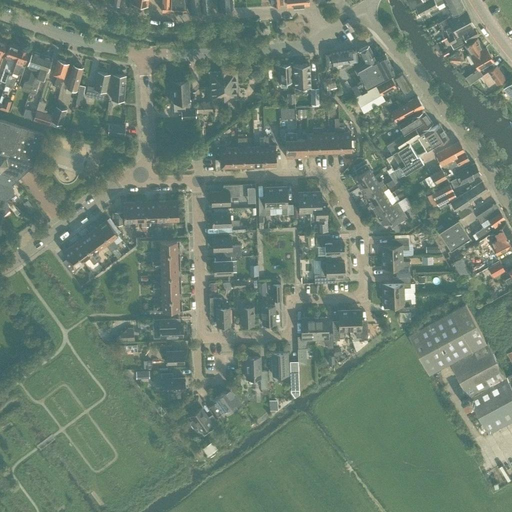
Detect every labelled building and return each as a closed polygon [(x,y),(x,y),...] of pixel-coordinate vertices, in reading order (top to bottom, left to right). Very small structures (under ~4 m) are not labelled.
[(162,0),(162,11),(186,12),(186,0),(162,0)] [(189,0),(190,12),(201,11),(200,0),(189,0)] [(200,0),(201,11),(212,10),(210,0),(200,0)] [(217,0),(218,10),(232,9),(231,0),(217,0)] [(429,0),(419,5),(415,7),(419,15),(437,6),(444,2),(451,16),(465,8),(461,0),(429,0)] [(448,17),(446,18),(438,22),(442,30),(445,28),(449,35),(453,33),(454,36),(474,26),(466,10),(449,19),(448,17)] [(313,32),(314,17),(307,17),(289,15),(288,30),(313,32)] [(452,34),(447,37),(453,48),(478,35),(475,27),(455,38),(452,34)] [(471,63),(474,61),(479,69),(494,61),(486,48),(483,49),(478,37),(465,44),(470,53),(466,55),(471,63)] [(7,82),(11,70),(19,46),(10,43),(5,56),(9,57),(1,80),(7,82)] [(362,92),(396,74),(385,54),(376,58),(369,45),(358,51),(362,58),(360,60),(360,62),(353,66),(354,66),(349,69),(350,72),(348,73),(351,79),(353,78),(356,84),(357,83),(362,92)] [(29,50),(19,46),(11,70),(7,82),(6,85),(12,87),(17,72),(20,73),(23,62),(24,63),(29,50)] [(356,50),(332,53),(332,54),(333,65),(334,69),(358,61),(356,50)] [(30,92),(31,87),(42,54),(33,51),(28,65),(33,66),(29,80),(28,80),(24,81),(21,89),(30,92)] [(461,56),(458,51),(447,57),(454,67),(459,64),(456,59),(461,56)] [(42,54),(31,87),(30,92),(35,93),(40,77),(45,78),(52,57),(42,54)] [(333,65),(332,54),(325,55),(326,70),(332,69),(332,65),(333,65)] [(69,63),(58,59),(52,77),(56,79),(54,85),(61,87),(69,63)] [(73,64),(67,86),(77,89),(83,67),(73,64)] [(291,73),(294,73),(293,65),(290,65),(290,64),(279,65),(280,86),(287,86),(287,82),(291,81),(291,73)] [(293,65),(294,73),(294,86),(310,85),(309,64),(293,64),(293,65)] [(495,81),(497,84),(505,78),(496,65),(481,76),(488,86),(495,81)] [(209,99),(218,99),(218,100),(238,99),(237,71),(209,72),(209,99)] [(88,85),(86,96),(104,100),(110,74),(98,72),(95,87),(88,85)] [(403,72),(394,77),(402,92),(412,87),(403,72)] [(113,75),(112,100),(124,101),(125,76),(113,75)] [(364,111),(382,101),(384,106),(387,104),(382,94),(396,86),(391,78),(356,98),(360,106),(364,111)] [(173,94),(172,95),(172,99),(174,100),(174,102),(174,110),(181,110),(182,119),(196,118),(195,109),(190,109),(188,80),(180,80),(180,79),(175,80),(175,81),(173,81),(173,94)] [(318,88),(311,89),(312,105),(319,104),(318,88)] [(295,92),(287,93),(287,103),(296,102),(295,92)] [(388,104),(387,104),(384,106),(388,112),(390,111),(396,121),(423,107),(417,96),(399,106),(395,99),(391,102),(388,104)] [(0,102),(0,109),(8,112),(12,101),(6,99),(4,104),(0,102)] [(50,125),(51,121),(53,115),(46,112),(47,110),(44,109),(46,102),(40,100),(33,119),(50,125)] [(211,102),(197,103),(197,112),(211,112),(211,102)] [(56,105),(53,115),(51,121),(62,124),(67,109),(56,105)] [(408,118),(399,123),(405,132),(386,144),(391,152),(419,134),(413,125),(418,122),(422,129),(432,122),(423,110),(408,118)] [(0,234),(1,234),(0,229),(0,221),(2,216),(9,210),(8,201),(15,195),(13,185),(20,178),(19,174),(29,164),(34,166),(37,158),(32,156),(37,141),(42,143),(44,134),(22,127),(0,119),(0,234)] [(124,135),(124,134),(125,126),(109,124),(108,133),(124,135)] [(448,138),(440,124),(430,131),(429,130),(419,137),(427,151),(438,144),(437,143),(448,138)] [(329,150),(340,150),(339,126),(335,126),(335,132),(329,133),(329,150)] [(350,132),(344,132),(344,126),(339,126),(340,150),(351,149),(350,132)] [(319,151),(318,127),(313,127),(314,133),(307,134),(308,151),(319,151)] [(329,150),(329,133),(323,133),(322,127),(318,127),(319,151),(329,150)] [(198,134),(192,130),(188,137),(195,140),(198,134)] [(290,133),(285,133),(286,157),(297,157),(296,139),(290,139),(290,133)] [(302,139),(296,139),(297,157),(308,156),(308,151),(307,134),(307,133),(302,133),(302,139)] [(265,164),(264,136),(259,136),(260,147),(253,147),(254,165),(265,164)] [(276,164),(275,146),(269,146),(269,136),(264,136),(265,164),(276,164)] [(243,165),(242,137),(238,137),(238,147),(231,148),(232,165),(243,165)] [(254,165),(253,147),(247,147),(247,137),(242,137),(243,165),(254,165)] [(471,163),(459,140),(436,153),(441,163),(444,162),(445,164),(446,166),(451,168),(453,172),(471,163)] [(409,142),(393,153),(405,173),(423,163),(419,155),(417,156),(409,142)] [(225,145),(220,145),(219,145),(215,145),(214,145),(215,159),(221,159),(221,166),(232,165),(231,148),(225,148),(225,145)] [(383,151),(376,153),(378,160),(385,158),(383,151)] [(481,173),(475,162),(454,173),(456,177),(453,179),(451,180),(454,187),(460,184),(459,183),(481,173)] [(353,177),(358,184),(359,187),(375,177),(366,163),(355,169),(358,174),(353,177)] [(442,169),(430,175),(434,183),(446,177),(442,169)] [(378,182),(375,177),(359,187),(365,196),(380,186),(385,183),(382,179),(378,182)] [(468,188),(476,184),(474,180),(466,184),(468,188)] [(450,201),(451,202),(461,217),(474,209),(469,201),(487,189),(482,181),(450,201)] [(365,196),(371,205),(386,195),(383,191),(388,188),(385,184),(381,186),(380,186),(365,196)] [(449,184),(431,193),(437,205),(455,195),(449,184)] [(239,197),(239,185),(223,185),(223,192),(211,192),(212,205),(229,205),(229,197),(239,197)] [(269,207),(276,207),(275,187),(264,187),(265,214),(270,214),(269,207)] [(286,187),(275,187),(276,207),(281,207),(281,214),(287,214),(287,212),(286,204),(286,187)] [(320,191),(309,192),(310,212),(316,212),(316,219),(327,218),(326,205),(320,205),(320,191)] [(404,191),(396,196),(399,200),(407,195),(404,191)] [(304,212),(310,212),(309,192),(298,192),(298,206),(299,218),(299,219),(304,219),(304,212)] [(392,204),(386,195),(371,205),(376,214),(392,204)] [(27,197),(23,200),(28,208),(32,205),(27,197)] [(168,225),(167,201),(156,202),(157,220),(163,219),(163,225),(168,225)] [(179,219),(178,201),(167,201),(168,225),(169,236),(174,235),(173,224),(172,224),(172,219),(179,219)] [(392,205),(392,204),(376,214),(382,223),(388,220),(391,226),(391,225),(396,222),(406,216),(397,201),(392,205)] [(135,220),(135,202),(124,203),(124,221),(124,226),(129,226),(129,221),(135,220)] [(146,225),(145,202),(135,202),(135,220),(141,220),(142,226),(146,225)] [(157,220),(156,202),(145,202),(146,225),(151,225),(151,220),(157,220)] [(496,202),(476,215),(480,222),(487,217),(499,209),(496,202)] [(213,214),(212,214),(213,227),(218,227),(230,226),(230,225),(233,225),(240,225),(239,219),(230,220),(230,213),(228,213),(228,209),(213,209),(213,214)] [(505,220),(499,209),(487,217),(490,222),(475,233),(479,239),(491,230),(490,229),(493,226),(495,229),(505,221),(505,220)] [(122,212),(115,212),(115,225),(123,225),(122,212)] [(118,234),(107,220),(98,226),(115,248),(118,245),(113,238),(118,234)] [(451,250),(470,237),(458,220),(439,232),(451,250)] [(400,231),(396,222),(391,225),(395,232),(400,231)] [(485,251),(493,247),(497,255),(511,246),(511,233),(506,222),(479,240),(485,251)] [(98,226),(90,233),(100,247),(104,252),(109,248),(111,251),(112,250),(115,248),(98,226)] [(100,247),(90,233),(81,239),(97,261),(101,258),(96,251),(100,247)] [(214,237),(213,237),(213,251),(222,250),(226,250),(226,256),(241,255),(241,245),(231,245),(231,237),(230,237),(230,233),(214,233),(214,237)] [(329,234),(315,235),(316,246),(325,245),(325,258),(339,258),(338,253),(343,253),(343,240),(330,241),(329,234)] [(382,245),(382,256),(402,255),(402,249),(409,249),(409,238),(405,238),(404,234),(394,235),(395,238),(392,238),(392,245),(382,245)] [(97,261),(81,239),(72,246),(83,260),(88,256),(94,264),(97,261)] [(153,304),(153,310),(142,310),(143,315),(171,314),(171,312),(182,312),(180,240),(151,241),(151,246),(155,246),(157,244),(160,244),(160,252),(160,259),(157,259),(156,258),(152,258),(152,269),(156,268),(158,267),(160,267),(162,282),(158,282),(157,281),(152,281),(153,291),(154,291),(157,291),(158,290),(161,289),(162,305),(159,305),(158,304),(153,304)] [(71,273),(72,273),(76,270),(80,266),(78,264),(83,260),(72,246),(63,253),(67,258),(63,261),(71,273)] [(402,261),(402,255),(382,256),(383,267),(396,266),(396,272),(410,272),(410,261),(402,261)] [(215,261),(214,261),(214,275),(232,274),(232,272),(232,261),(231,261),(231,257),(215,257),(215,261)] [(466,278),(472,275),(462,257),(453,262),(463,280),(466,278)] [(344,261),(339,262),(339,258),(325,258),(326,262),(321,262),(321,274),(314,274),(315,283),(330,282),(330,275),(344,275),(344,261)] [(504,270),(499,261),(488,268),(493,277),(504,270)] [(258,266),(248,267),(248,280),(259,279),(258,266)] [(397,282),(384,283),(384,293),(404,293),(415,292),(415,284),(411,284),(410,276),(396,276),(397,282)] [(245,280),(233,280),(233,288),(245,287),(245,280)] [(265,281),(257,282),(258,298),(266,297),(265,281)] [(273,300),(281,300),(280,284),(272,284),(273,300)] [(404,293),(384,293),(384,304),(399,304),(399,310),(412,309),(412,303),(416,303),(415,292),(404,293)] [(210,313),(217,313),(217,325),(230,325),(230,307),(222,307),(221,298),(216,299),(216,297),(209,297),(210,313)] [(254,324),(254,306),(246,306),(246,298),(237,299),(237,309),(240,309),(241,324),(254,324)] [(489,433),(511,420),(511,373),(506,377),(488,341),(487,342),(466,303),(410,333),(430,372),(451,361),(469,396),(462,400),(467,409),(474,405),(489,433)] [(275,305),(262,305),(262,323),(276,323),(275,305)] [(349,310),(350,330),(356,329),(356,337),(361,337),(361,339),(368,339),(367,323),(361,324),(360,309),(349,310)] [(345,330),(350,330),(349,310),(338,310),(339,325),(333,325),(333,334),(333,340),(340,340),(340,338),(345,338),(345,330)] [(409,312),(400,312),(400,320),(410,320),(409,312)] [(297,336),(298,341),(298,349),(303,348),(303,346),(306,345),(308,339),(315,339),(314,317),(301,318),(302,335),(297,336)] [(333,347),(333,340),(333,334),(328,334),(327,317),(314,317),(315,339),(323,339),(325,345),(328,345),(328,347),(333,347)] [(159,319),(154,319),(154,325),(159,325),(160,337),(166,336),(183,336),(183,324),(175,324),(175,318),(159,319)] [(117,341),(129,340),(133,340),(133,328),(127,328),(117,337),(117,341)] [(160,353),(166,352),(167,364),(185,363),(184,351),(172,352),(172,345),(160,346),(160,353)] [(287,352),(272,352),(273,375),(289,374),(287,352)] [(246,357),(246,379),(261,378),(261,389),(262,389),(268,389),(267,371),(261,371),(261,357),(246,357)] [(307,383),(306,364),(298,364),(299,373),(299,383),(307,383)] [(157,376),(156,368),(144,369),(144,377),(157,376)] [(173,373),(161,373),(161,379),(162,391),(168,391),(168,397),(180,396),(180,390),(185,390),(185,378),(173,379),(173,373)] [(299,373),(291,373),(292,390),(300,389),(299,383),(299,373)] [(216,403),(212,406),(219,416),(223,413),(235,405),(236,407),(242,403),(234,392),(231,388),(226,392),(226,391),(213,400),(216,403)] [(197,428),(199,427),(205,435),(220,424),(213,414),(208,418),(201,409),(191,416),(194,420),(191,421),(191,424),(194,428),(197,428)] [(207,444),(202,448),(207,454),(212,451),(207,444)] [(507,465),(498,473),(502,477),(511,469),(507,465)]
